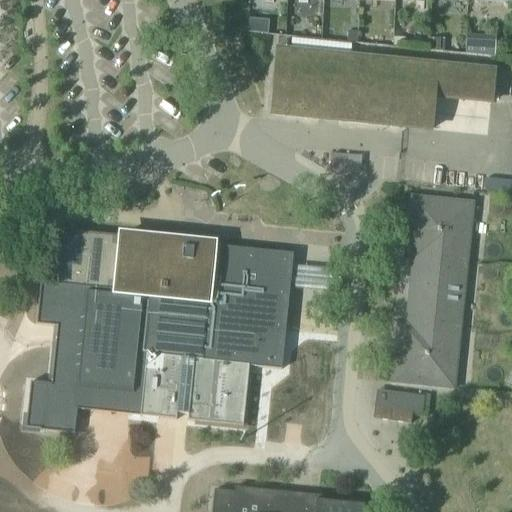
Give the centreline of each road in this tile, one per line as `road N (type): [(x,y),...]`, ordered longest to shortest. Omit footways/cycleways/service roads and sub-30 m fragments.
road 1 (residential): [(408,511),(369,467),(333,463),(354,224),(342,203),(229,129)]
road 2 (residential): [(0,166),(32,172),(155,160),(229,129)]
road 3 (residential): [(229,129),(182,0)]
